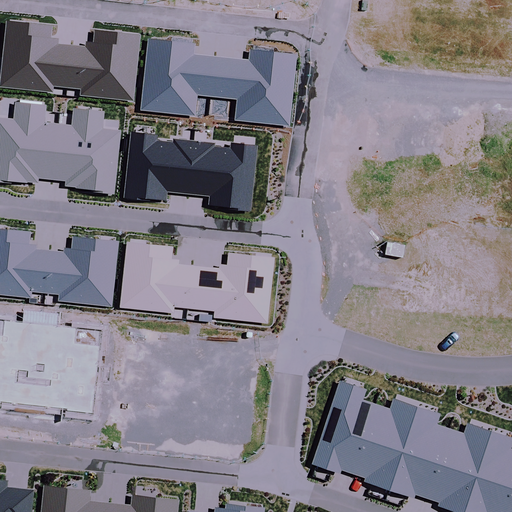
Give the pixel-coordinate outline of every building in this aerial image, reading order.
[(51,180),(57,126),(43,124),(45,109),(14,106),(12,121),(0,119),(0,183),(35,188),(36,179),(51,180)] [(71,127),(57,126),(51,180),(64,182),(63,191),(112,196),(119,132),(101,131),(103,114),(72,111),(71,127)] [(156,138),(129,135),(122,199),(164,203),(165,194),(187,196),(193,144),(172,141),(171,145),(156,143),(156,138)] [(250,212),(257,147),(230,145),(229,151),(214,149),(214,146),(193,144),(187,196),(209,198),(208,208),(250,212)] [(29,295),(44,296),(49,253),(34,251),(35,248),(27,247),(28,234),(0,230),(0,296),(29,300),(29,295)] [(63,254),(49,253),(44,296),(58,298),(58,302),(110,308),(117,243),(73,238),(71,252),(63,251),(63,254)] [(172,309),(193,311),(197,269),(177,267),(177,263),(169,262),(171,249),(126,244),(120,310),(171,315),(172,309)] [(265,325),(272,260),(227,255),(226,268),(217,267),(217,271),(197,269),(193,311),(214,314),(213,320),(265,325)] [(359,375),(333,366),(305,449),(333,459),(335,454),(359,462),(358,466),(407,482),(408,479),(433,487),(432,491),(481,507),(482,502),(508,511),(507,511),(511,511),(511,435),(504,433),(508,423),(460,407),(457,418),(429,409),(433,399),(387,384),(384,393),(356,384),(359,375)] [(0,511),(30,511),(32,493),(4,490),(5,485),(0,484),(0,511)] [(107,511),(109,506),(87,503),(89,492),(43,487),(39,511),(107,511)] [(176,511),(177,502),(131,497),(130,508),(109,506),(107,511),(176,511)]
